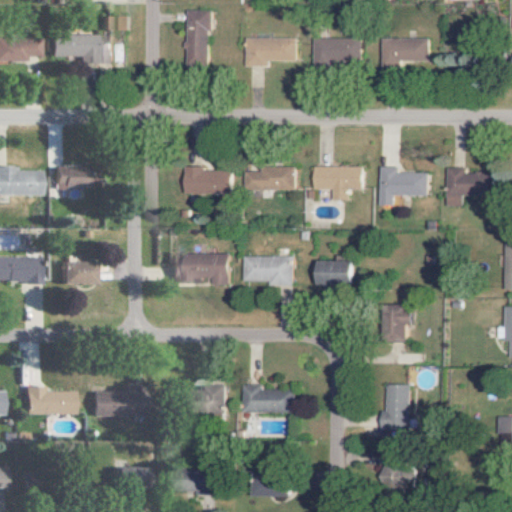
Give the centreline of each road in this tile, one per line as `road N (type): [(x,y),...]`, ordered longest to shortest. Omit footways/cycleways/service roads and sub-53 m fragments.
road 1 (residential): [(511,117),(0,122)]
road 2 (residential): [(148,0),(147,339)]
road 3 (residential): [(323,352),(298,342),(0,337)]
road 4 (residential): [(323,352),(334,368),(333,511)]
